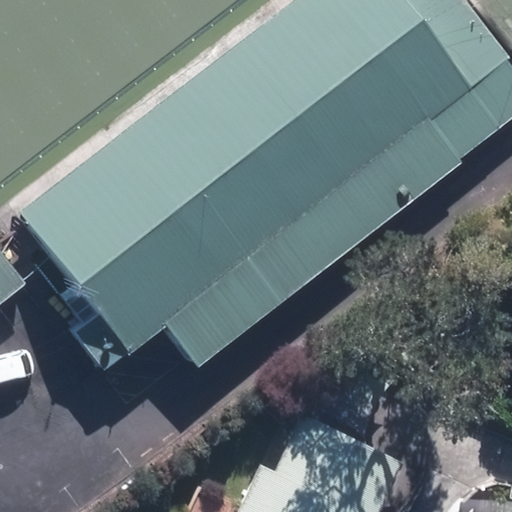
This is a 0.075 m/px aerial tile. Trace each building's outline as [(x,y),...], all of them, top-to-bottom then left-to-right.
[(480,79),(419,0),(246,0),(16,173),(139,335),(480,79)] [(511,0),(464,0),(510,58),(511,55),(511,0)] [(0,296),(24,279),(0,248),(0,296)] [(333,345),(305,408),(364,434),(391,371),(333,345)] [(371,511),(398,456),(302,411),(276,465),(262,458),(236,511),(371,511)]
